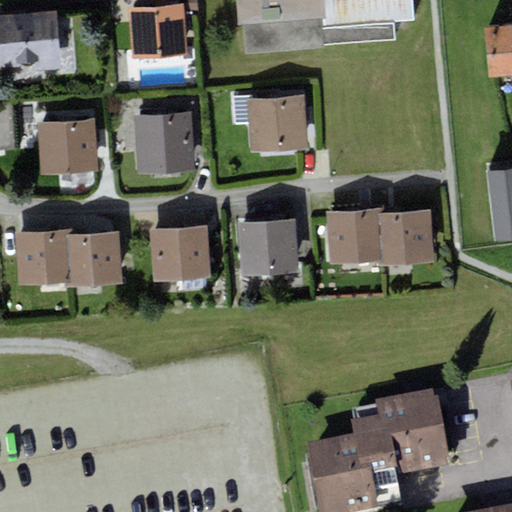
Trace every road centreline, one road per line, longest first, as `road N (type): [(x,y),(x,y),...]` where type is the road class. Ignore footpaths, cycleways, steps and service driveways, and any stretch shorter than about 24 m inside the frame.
road 1 (residential): [(0,204),(104,207),(441,177)]
road 2 (track): [(141,406),(105,361),(59,348),(0,346)]
